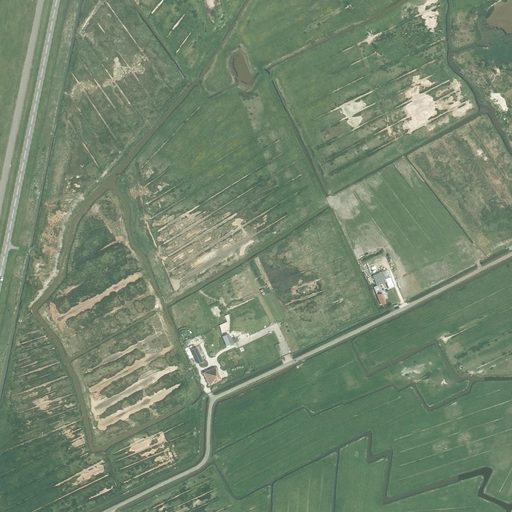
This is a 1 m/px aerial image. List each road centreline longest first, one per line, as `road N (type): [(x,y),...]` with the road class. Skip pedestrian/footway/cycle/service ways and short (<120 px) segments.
road 1 (unclassified): [(106,511),(204,461),(215,397),(511,253)]
road 2 (tertiary): [(0,276),(56,0)]
